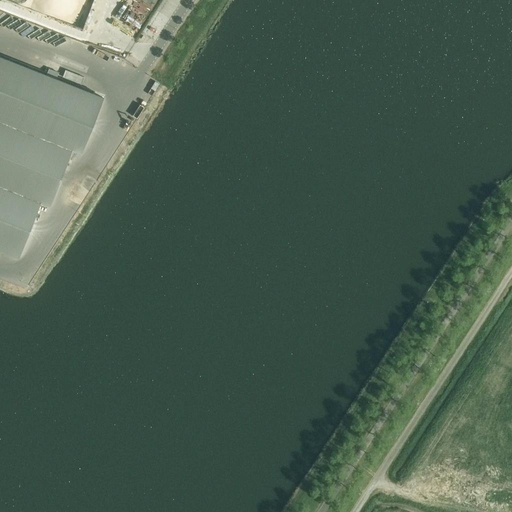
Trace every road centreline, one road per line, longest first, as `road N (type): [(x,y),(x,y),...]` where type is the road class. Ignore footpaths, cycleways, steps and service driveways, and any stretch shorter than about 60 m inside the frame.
road 1 (unclassified): [(316,511),(511,219)]
road 2 (unclassified): [(356,511),(511,274)]
